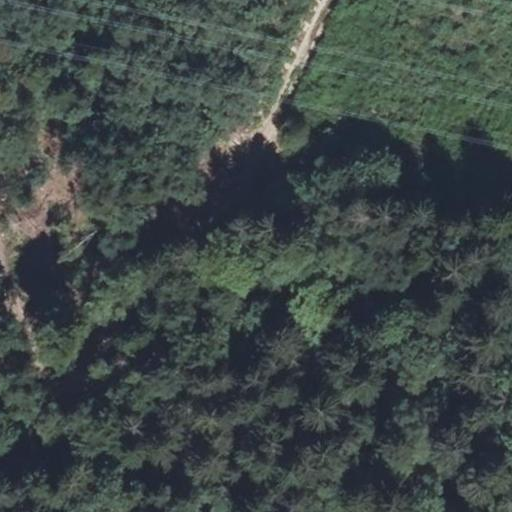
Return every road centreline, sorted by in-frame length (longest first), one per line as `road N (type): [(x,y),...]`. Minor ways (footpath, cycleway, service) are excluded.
road 1 (track): [(328,0),(256,149),(233,237),(179,319),(110,386),(25,414)]
road 2 (track): [(25,414),(0,285)]
